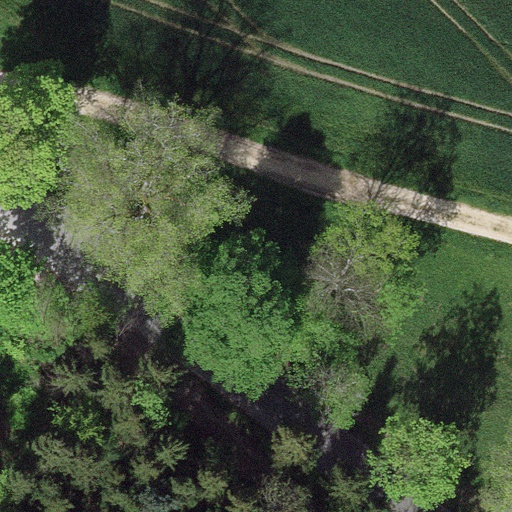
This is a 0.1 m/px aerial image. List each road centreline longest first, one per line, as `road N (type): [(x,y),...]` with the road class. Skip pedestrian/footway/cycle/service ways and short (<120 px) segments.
road 1 (track): [(511,228),(0,87)]
road 2 (track): [(298,511),(213,424),(203,352)]
